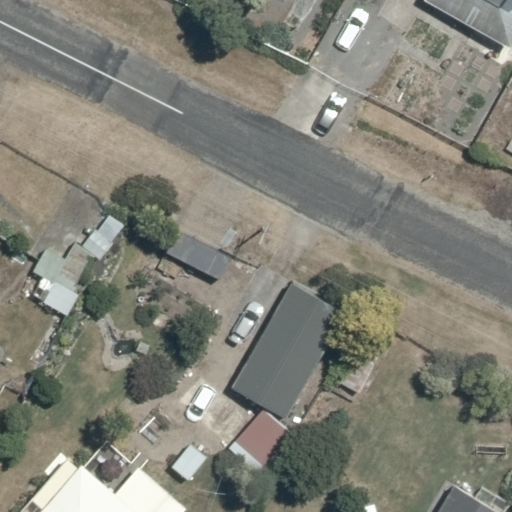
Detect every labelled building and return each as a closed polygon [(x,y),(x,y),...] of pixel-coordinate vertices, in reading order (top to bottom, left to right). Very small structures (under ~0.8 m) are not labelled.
[(398,28),(412,0),(373,0),(367,12),(398,28)] [(511,0),(427,0),(427,1),(511,48),(511,0)] [(48,248),(36,271),(73,291),(86,268),(48,248)] [(291,281),(236,388),(290,416),(345,309),(291,281)] [(231,390),(257,337),(197,308),(171,361),(231,390)] [(201,452),(161,425),(143,451),(184,478),(201,452)] [(185,511),(189,508),(140,465),(118,491),(84,462),(66,482),(54,472),(19,511),(185,511)] [(501,511),(455,484),(437,511),(501,511)]
